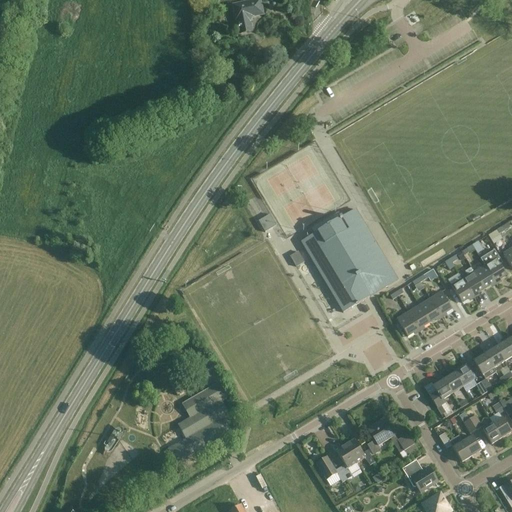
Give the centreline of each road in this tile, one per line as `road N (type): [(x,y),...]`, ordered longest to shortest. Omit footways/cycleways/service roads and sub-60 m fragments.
road 1 (primary): [(362,0),(220,171),(54,433)]
road 2 (unclassified): [(164,511),(287,439)]
road 3 (residential): [(391,378),(511,303)]
road 4 (residential): [(461,493),(391,378)]
road 5 (residential): [(287,439),(391,378)]
